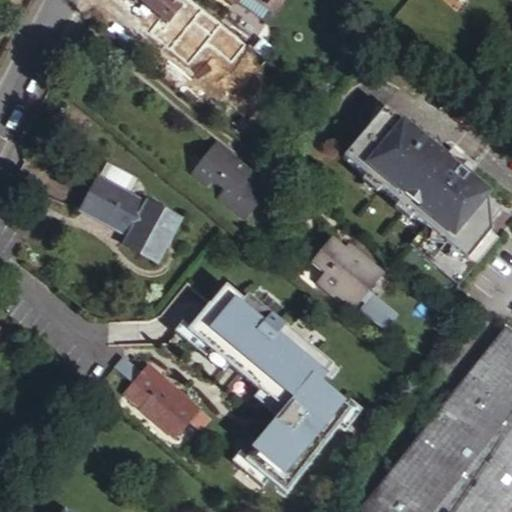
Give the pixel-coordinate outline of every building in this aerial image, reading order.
[(171,20),(181,7),(171,0),(139,0),(167,23),(171,20)] [(226,0),(257,30),(286,0),(226,0)] [(188,13),(181,7),(171,20),(177,25),(188,13)] [(246,41),(234,31),(226,41),(242,54),(244,51),(240,48),(246,41)] [(244,51),(242,54),(275,82),(284,72),(246,41),(240,48),(244,51)] [(443,159),(382,109),(364,130),(341,159),(424,227),(409,246),(450,280),(490,232),(490,225),(500,212),(487,201),(487,194),(467,178),(475,168),(451,149),(443,159)] [(246,181),(254,170),(240,159),(234,161),(230,165),(225,161),(229,156),(229,150),(217,140),(190,174),(198,180),(203,174),(211,181),(223,190),(217,198),(244,221),(264,196),(246,181)] [(230,165),(234,161),(229,156),(225,161),(230,165)] [(128,193),(136,177),(105,161),(80,210),(129,235),(124,244),(158,261),(179,220),(128,193)] [(206,186),(211,181),(203,174),(198,180),(206,186)] [(458,286),(498,238),(493,234),(490,232),(450,280),(458,286)] [(325,273),(319,281),(335,294),(354,310),(382,274),(347,245),(343,249),(331,239),(312,263),(325,273)] [(335,294),(319,281),(315,286),(332,298),(335,294)] [(221,288),(187,331),(185,335),(226,367),(253,389),(281,410),(275,417),(241,460),(284,494),(338,426),(350,410),(344,405),(316,384),(324,374),(330,366),(243,297),(239,302),(221,288)] [(371,295),(358,314),(386,333),(398,314),(371,295)] [(511,326),(509,324),(508,323),(357,511),(504,511),(511,502),(511,326)] [(185,335),(187,331),(179,325),(171,336),(221,374),(226,367),(185,335)] [(147,399),(168,417),(181,429),(187,423),(196,431),(207,420),(146,366),(121,394),(138,409),(147,399)] [(336,370),(330,366),(324,374),(330,378),(336,370)] [(281,410),(253,389),(248,396),(275,417),(281,410)] [(153,434),(168,417),(147,399),(138,409),(132,416),(153,434)] [(344,405),(350,410),(338,426),(343,430),(360,409),(348,399),(344,405)]
